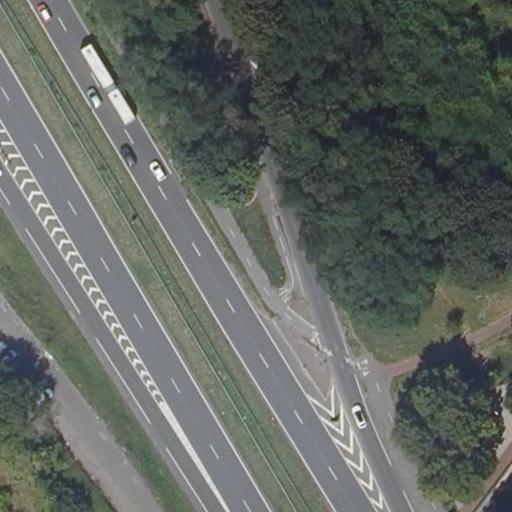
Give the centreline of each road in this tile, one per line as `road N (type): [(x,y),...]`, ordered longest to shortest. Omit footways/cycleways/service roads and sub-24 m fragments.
road 1 (primary): [(351,511),(41,0)]
road 2 (primary): [(403,511),(336,359),(211,0)]
road 3 (primary): [(0,95),(245,511)]
road 4 (primary): [(0,183),(207,499),(225,511)]
